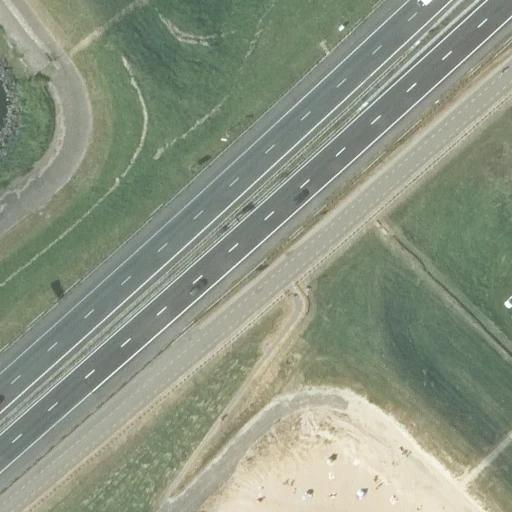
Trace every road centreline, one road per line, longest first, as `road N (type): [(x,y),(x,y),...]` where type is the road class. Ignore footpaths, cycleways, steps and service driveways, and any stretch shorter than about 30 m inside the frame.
road 1 (motorway): [(0,454),(509,0)]
road 2 (unclassified): [(3,511),(511,73)]
road 3 (motorway): [(432,0),(0,394)]
road 4 (unclassified): [(171,511),(263,421),(308,400),(362,412),(468,511)]
road 5 (unclassified): [(16,0),(65,66),(82,119),(70,163),(0,225)]
